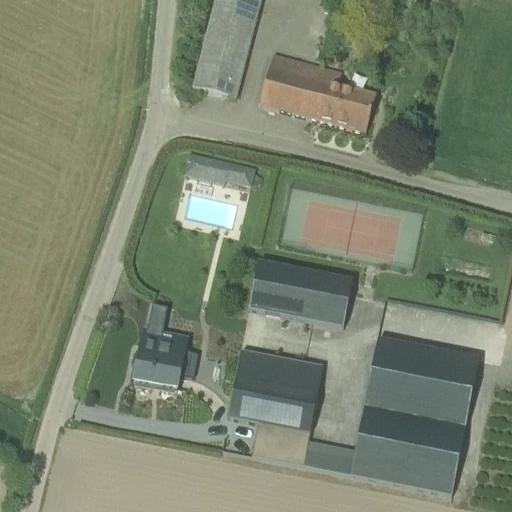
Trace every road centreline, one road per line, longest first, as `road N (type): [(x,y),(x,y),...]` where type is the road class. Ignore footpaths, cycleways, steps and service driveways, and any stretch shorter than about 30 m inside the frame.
road 1 (unclassified): [(30,511),(49,424),(155,120),(165,0)]
road 2 (track): [(511,211),(323,155),(155,120)]
